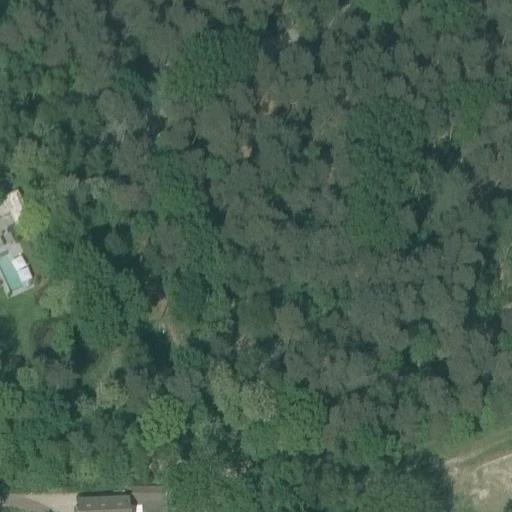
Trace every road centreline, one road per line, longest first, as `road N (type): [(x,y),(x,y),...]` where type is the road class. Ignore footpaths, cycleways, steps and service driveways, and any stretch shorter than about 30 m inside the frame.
road 1 (track): [(354,511),(288,475),(282,433),(95,31)]
road 2 (track): [(0,443),(241,477),(288,475)]
road 3 (unknown): [(374,0),(129,104)]
